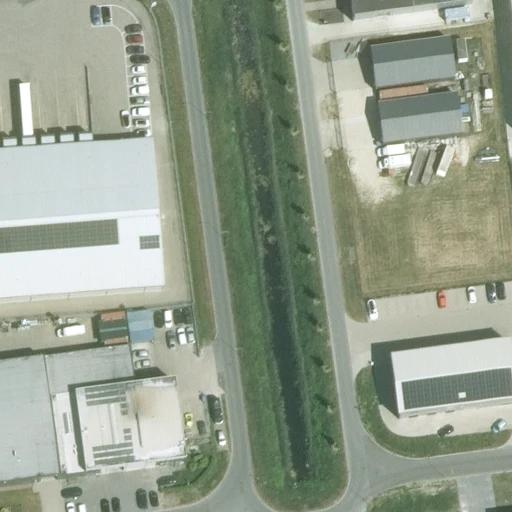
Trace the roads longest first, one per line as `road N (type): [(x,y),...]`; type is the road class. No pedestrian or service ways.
road 1 (unclassified): [(249,511),(181,0)]
road 2 (unclassified): [(359,476),(293,0)]
road 3 (unclassified): [(511,458),(359,476)]
